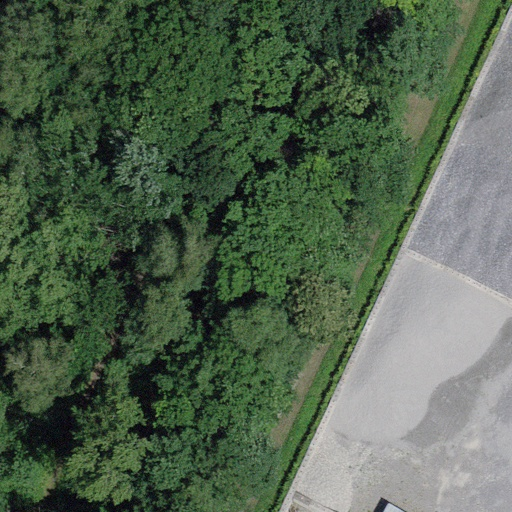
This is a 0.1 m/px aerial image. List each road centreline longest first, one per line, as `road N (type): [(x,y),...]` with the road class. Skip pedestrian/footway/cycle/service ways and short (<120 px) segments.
road 1 (track): [(304,511),(505,0)]
road 2 (track): [(262,0),(58,504)]
